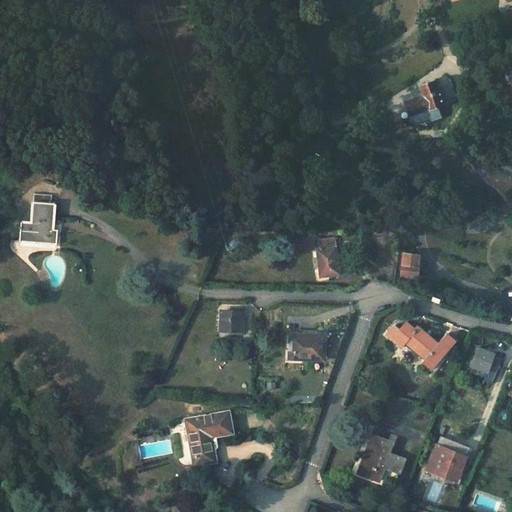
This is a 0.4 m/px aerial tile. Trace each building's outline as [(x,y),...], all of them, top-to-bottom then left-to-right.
[(435,80),(421,86),(424,95),(406,102),(412,116),(414,115),(416,121),(420,123),(430,119),(432,122),(441,119),(436,108),(445,105),(444,103),(452,100),(454,94),(448,80),(444,79),(436,82),(435,80)] [(55,202),(33,200),(31,222),(21,221),(19,241),(56,243),(58,229),(52,229),(55,202)] [(340,247),(321,248),(322,275),(341,274),(340,247)] [(419,256),(403,255),(401,276),(418,278),(420,267),(419,267),(419,256)] [(243,311),(222,311),(221,329),(234,330),(234,328),(242,328),(243,311)] [(445,335),(438,343),(419,328),(416,331),(407,323),(401,331),(395,327),(388,336),(403,348),(408,342),(427,357),(423,361),(433,368),(454,342),(445,335)] [(314,339),(299,338),(298,361),(324,362),(325,336),(314,335),(314,339)] [(477,347),(471,366),(486,372),(483,380),(492,384),(501,359),(493,356),(493,353),(477,347)] [(229,413),(186,420),(195,467),(217,463),(212,438),(233,434),(229,413)] [(370,454),(361,475),(379,482),(385,469),(398,475),(404,460),(384,452),(388,442),(373,436),(367,452),(370,454)] [(440,438),(437,446),(465,457),(469,449),(440,438)] [(435,446),(427,468),(457,480),(465,457),(437,446),(435,446)]
